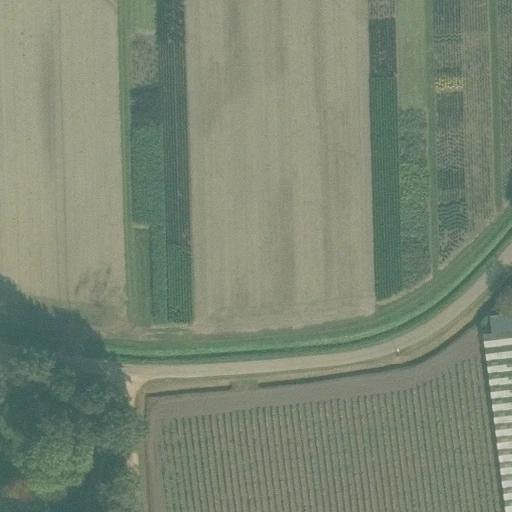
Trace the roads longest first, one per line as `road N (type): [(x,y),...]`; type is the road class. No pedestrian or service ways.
road 1 (unclassified): [(511,249),(449,312),(374,353),(128,374),(0,352)]
road 2 (track): [(128,374),(138,511)]
